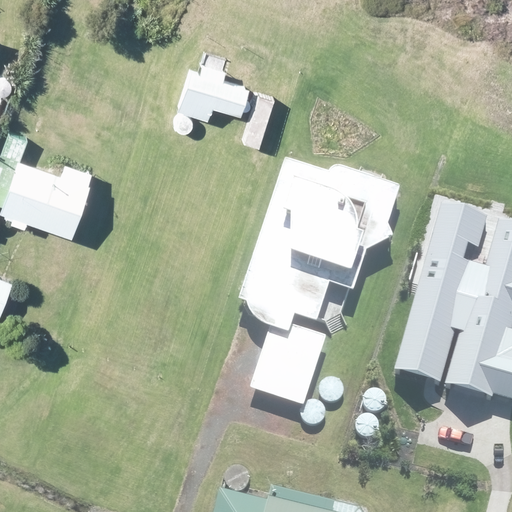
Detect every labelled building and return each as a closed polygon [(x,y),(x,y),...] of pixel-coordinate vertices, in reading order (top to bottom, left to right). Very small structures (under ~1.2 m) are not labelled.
[(188,74),(175,116),(206,126),(212,106),(244,116),(251,93),(188,74)] [(273,314),(252,385),(306,401),(343,279),(355,282),(384,187),(280,156),(236,302),(273,314)] [(16,163),(0,208),(0,212),(75,239),(96,178),(65,167),(61,179),(16,163)] [(442,198),(392,370),(439,383),(456,328),(460,330),(444,385),(488,398),(490,391),(511,397),(511,218),(500,215),(485,265),(464,259),(470,241),(477,243),(486,211),(442,198)] [(0,277),(0,310),(11,282),(0,277)] [(220,483),(213,511),(373,511),(375,506),(278,483),(274,497),(220,483)]
